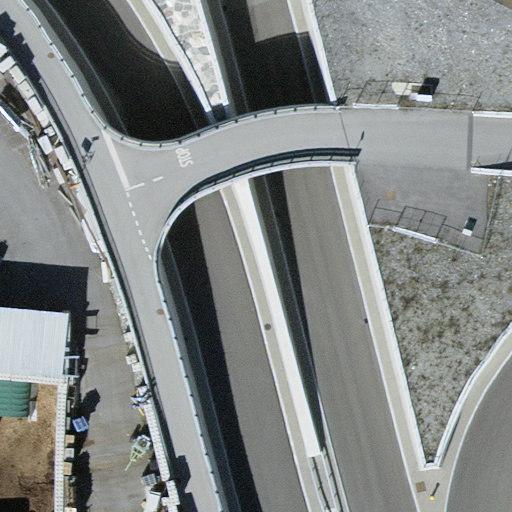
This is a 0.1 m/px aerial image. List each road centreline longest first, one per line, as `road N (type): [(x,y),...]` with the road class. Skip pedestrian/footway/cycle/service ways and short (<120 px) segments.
road 1 (motorway): [(86,0),(128,62),(161,134),(276,511)]
road 2 (motorway): [(381,511),(248,0)]
road 3 (unclassified): [(511,143),(345,131),(269,137),(106,192)]
road 4 (unclassified): [(199,511),(106,192)]
road 5 (unclassified): [(0,6),(88,146),(106,192)]
road 6 (motorway): [(477,511),(488,450),(511,394)]
